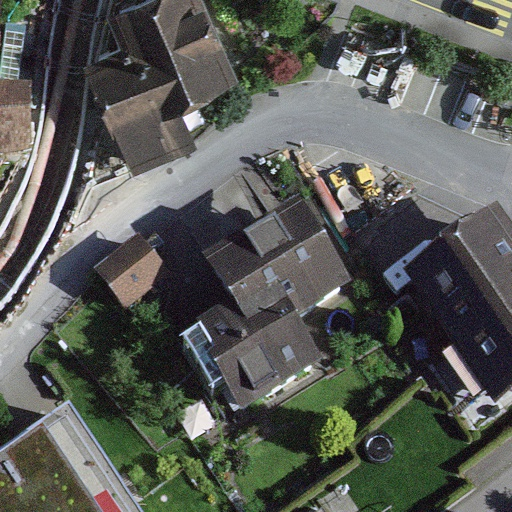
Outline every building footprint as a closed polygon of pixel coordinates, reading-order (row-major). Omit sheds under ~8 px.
[(105,0),(120,34),(84,50),(135,168),(198,141),(180,98),(241,72),(210,0),(105,0)] [(0,110),(20,111),(23,16),(0,15),(0,110)] [(47,116),(0,120),(0,162),(50,159),(47,116)] [(185,342),(236,419),(329,358),(307,325),(365,287),(305,196),(204,263),(234,309),(185,342)] [(511,240),(506,232),(421,293),(508,415),(511,412),(511,240)] [(104,288),(130,325),(174,295),(148,258),(104,288)] [(0,511),(124,511),(68,431),(0,478),(0,511)]
